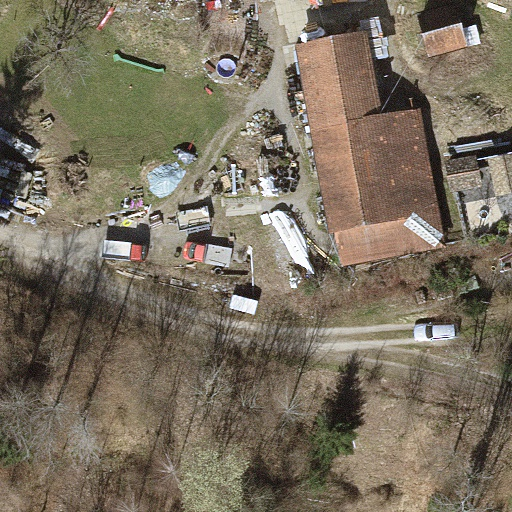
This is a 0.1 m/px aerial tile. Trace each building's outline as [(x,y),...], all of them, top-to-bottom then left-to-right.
[(206,0),(163,0),(170,22),(210,11),(206,0)] [(299,0),(305,22),(394,0),(299,0)] [(465,0),(424,0),(434,37),(473,27),(465,0)] [(458,40),(421,52),(435,98),(472,86),(458,40)] [(381,53),(298,68),(334,271),(345,269),(351,303),(451,285),(424,133),(396,138),(381,53)] [(511,179),(456,192),(462,221),(511,210),(511,179)]
